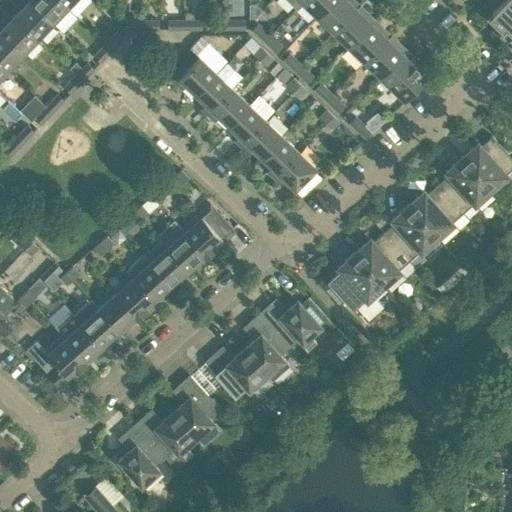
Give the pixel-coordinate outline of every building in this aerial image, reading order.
[(38,38),(53,22),(29,0),(20,0),(16,5),(20,8),(13,14),(38,38)] [(68,6),(61,0),(29,0),(53,22),(68,6)] [(302,0),(301,1),(302,1),(317,16),(332,0),(302,0)] [(333,31),(356,7),(349,0),(332,0),(317,16),(333,31)] [(511,0),(502,0),(488,15),(502,29),(505,26),(511,32),(509,35),(511,38),(511,0)] [(249,18),(255,18),(263,10),(254,3),(249,4),(249,18)] [(363,13),(356,7),(333,31),(348,46),(375,18),(366,10),(363,13)] [(38,38),(13,14),(7,21),(4,18),(0,21),(0,31),(23,53),(38,38)] [(364,61),(387,36),(381,30),(384,27),(375,18),(348,46),(364,61)] [(142,28),(159,28),(159,19),(142,20),(142,28)] [(168,28),(185,28),(185,19),(168,19),(168,28)] [(185,28),(202,28),(202,19),(185,19),(185,28)] [(211,28),(228,28),(228,19),(211,19),(211,28)] [(228,28),(245,28),(245,19),(228,19),(228,28)] [(125,28),(142,28),(142,20),(125,20),(125,28)] [(264,40),(270,34),(258,22),(252,29),(264,40)] [(0,61),(8,69),(23,53),(0,31),(0,61)] [(112,49),(124,37),(118,31),(106,43),(112,49)] [(276,52),(282,46),(270,34),(264,40),(276,52)] [(394,43),(387,36),(364,61),(380,76),(406,48),(397,39),(394,43)] [(100,61),(112,49),(106,43),(94,55),(100,61)] [(182,64),(187,68),(199,55),(190,46),(177,60),(182,64)] [(259,59),(267,51),(261,46),(253,53),(259,59)] [(404,99),(420,82),(412,74),(419,67),(412,60),(415,57),(406,48),(380,76),(404,99)] [(266,65),(273,58),(267,51),(259,59),(266,65)] [(295,70),(301,64),(289,52),(283,58),(295,70)] [(216,71),(199,55),(187,68),(182,64),(170,77),(182,88),(186,84),(196,93),(216,71)] [(82,80),(94,68),(88,62),(76,74),(82,80)] [(308,82),(314,75),(301,64),(295,70),(308,82)] [(270,70),(259,82),(265,87),(276,75),(270,70)] [(208,113),(233,87),(216,71),(196,93),(205,103),(201,107),(208,113)] [(71,92),(82,80),(76,74),(64,86),(71,92)] [(293,91),(300,83),(294,77),(287,85),(293,91)] [(326,100),(332,93),(320,82),(314,88),(326,100)] [(299,97),(306,89),(300,83),(293,91),(299,97)] [(229,125),(249,103),(233,87),(208,113),(215,120),(219,116),(229,125)] [(52,111),(64,99),(58,93),(46,105),(52,111)] [(339,112),(345,105),(332,93),(326,100),(339,112)] [(241,145),(266,119),(249,103),(229,125),(238,134),(234,139),(241,145)] [(41,124),(52,111),(46,105),(34,118),(41,124)] [(326,123),(333,115),(327,109),(319,116),(326,123)] [(332,128),(339,121),(333,115),(326,123),(332,128)] [(365,137),(371,131),(355,115),(349,122),(365,137)] [(262,157),(282,135),(266,119),(241,145),(248,151),(252,147),(262,157)] [(23,143),(34,130),(28,124),(16,136),(23,143)] [(274,177),(299,151),(282,135),(262,157),(271,166),(267,170),(274,177)] [(481,138),(472,147),(462,156),(491,189),(507,174),(507,173),(511,168),(511,156),(508,152),(502,145),(492,135),(484,141),(481,138)] [(11,155),(23,143),(16,136),(5,149),(11,155)] [(511,146),(507,141),(502,145),(508,152),(511,148),(511,146)] [(295,189),(316,167),(299,151),(274,177),(281,183),(285,179),(295,189)] [(448,174),(438,183),(464,212),(474,203),(475,203),(491,189),(462,156),(445,170),(448,174)] [(0,199),(8,191),(0,183),(0,199)] [(427,186),(418,195),(408,204),(437,236),(454,222),(453,221),(464,212),(438,183),(430,190),(427,186)] [(159,202),(166,196),(158,189),(152,194),(159,202)] [(210,202),(182,227),(182,228),(206,256),(216,247),(214,244),(232,228),(210,202)] [(142,217),(148,212),(141,204),(135,209),(142,217)] [(394,222),(384,231),(410,260),(420,250),(421,251),(437,236),(408,204),(391,218),(394,222)] [(136,223),(142,217),(135,209),(128,215),(136,223)] [(161,238),(167,245),(187,268),(194,262),(197,264),(206,256),(182,228),(182,227),(174,219),(157,235),(160,239),(161,238)] [(384,231),(374,240),(371,237),(354,252),(384,284),(400,270),(399,269),(410,260),(384,231)] [(24,250),(33,240),(27,234),(18,244),(24,250)] [(108,248),(114,243),(107,235),(101,240),(108,248)] [(187,268),(167,245),(161,238),(160,239),(143,254),(150,261),(172,286),(182,277),(180,274),(187,268)] [(30,255),(39,246),(33,240),(24,250),(30,255)] [(101,254),(108,248),(101,240),(94,246),(101,254)] [(485,249),(488,253),(494,248),(491,244),(485,249)] [(367,298),(367,299),(384,284),(354,252),(338,266),(341,269),(330,279),(355,308),(367,298)] [(150,261),(143,254),(126,269),(130,274),(131,273),(134,275),(133,276),(153,299),(160,292),(162,295),(172,286),(150,261)] [(73,279),(80,273),(73,265),(66,271),(73,279)] [(67,284),(73,279),(66,271),(60,276),(67,284)] [(153,299),(133,276),(134,275),(131,273),(130,274),(112,289),(115,292),(116,291),(138,317),(148,308),(145,305),(153,299)] [(0,308),(13,296),(0,283),(0,308)] [(32,300),(37,294),(30,287),(24,293),(32,300)] [(128,325),(138,317),(116,291),(115,292),(98,307),(121,332),(122,331),(119,328),(126,323),(128,325)] [(26,307),(32,300),(24,293),(18,299),(26,307)] [(335,324),(309,295),(301,302),(298,299),(283,312),(273,300),(260,312),(289,345),(299,337),(303,341),(321,325),(327,332),(335,324)] [(91,298),(74,314),(81,322),(101,344),(109,338),(111,341),(121,332),(98,307),(91,298)] [(74,314),(71,310),(55,324),(63,333),(65,336),(64,337),(87,362),(97,353),(94,351),(101,344),(81,322),(74,314)] [(266,373),(284,358),(280,353),(289,345),(260,312),(247,324),(257,335),(243,347),(266,373)] [(413,321),(406,313),(402,318),(401,323),(406,328),(413,321)] [(4,319),(0,322),(0,331),(1,333),(9,325),(4,319)] [(70,377),(67,375),(75,368),(77,371),(87,362),(64,337),(65,336),(63,333),(45,350),(36,340),(26,349),(60,386),(70,377)] [(266,373),(243,347),(230,360),(219,348),(206,360),(235,393),(245,384),(249,389),(266,373)] [(307,380),(312,386),(318,380),(312,374),(307,380)] [(214,422),(213,421),(209,416),(219,407),(190,375),(176,387),(186,398),(172,410),(196,436),(203,445),(221,429),(215,421),(214,422)] [(196,436),(172,410),(159,423),(149,411),(135,423),(165,456),(175,468),(184,460),(185,458),(179,451),(196,436)] [(141,485),(159,469),(155,464),(165,456),(135,423),(122,435),(132,446),(118,459),(141,485)] [(1,441),(0,440),(0,466),(16,450),(3,438),(1,441)] [(193,477),(188,482),(196,491),(202,486),(193,477)] [(118,511),(95,485),(84,495),(99,511),(118,511)]
